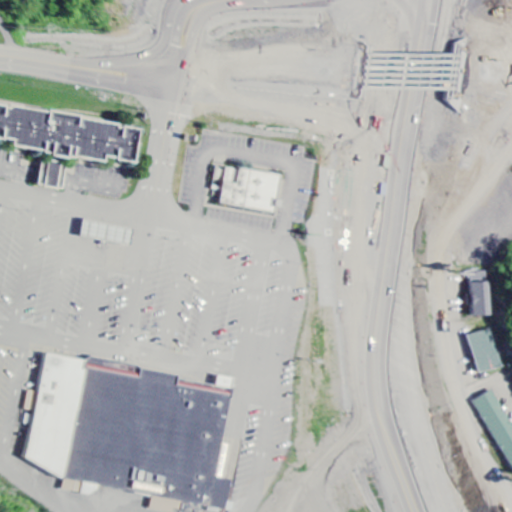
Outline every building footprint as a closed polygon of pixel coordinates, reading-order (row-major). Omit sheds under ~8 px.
[(0,100),(4,101),(4,103),(7,104),(8,101),(46,108),(46,105),(78,111),(78,113),(116,120),(115,123),(119,124),(119,121),(138,125),(131,160),(112,157),(112,154),(101,152),(100,158),(71,152),(70,154),(64,153),(64,155),(60,154),(50,153),(47,152),(47,150),(39,149),(39,147),(9,141),(10,136),(0,134),(0,100)] [(50,153),(49,158),(42,157),(37,182),(62,186),(67,162),(59,160),(60,154),(50,153)] [(220,200),(222,188),(212,186),(216,164),(239,168),(239,165),(281,173),(276,196),(282,197),(280,205),(275,204),(274,210),(220,200)] [(80,234),(83,217),(134,226),(130,244),(80,234)] [(490,272),(471,273),(473,317),(492,316),(490,272)] [(469,334),(476,372),(502,368),(496,329),(469,334)] [(26,455),(46,351),(84,358),(90,354),(137,363),(140,366),(177,374),(177,377),(215,384),(218,373),(234,376),(214,475),(232,479),(226,509),(62,477),(26,455)] [(476,400),(511,467),(511,419),(496,390),(476,400)]
